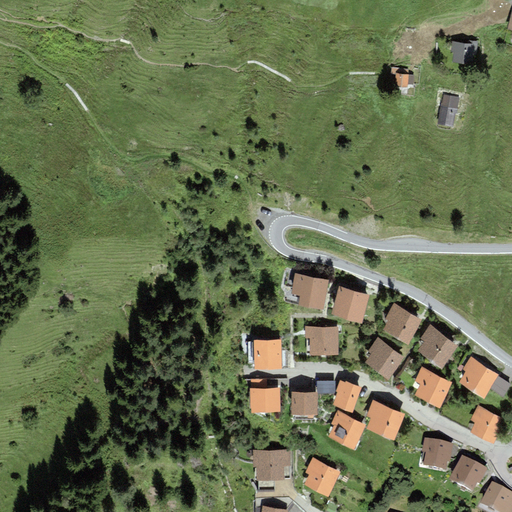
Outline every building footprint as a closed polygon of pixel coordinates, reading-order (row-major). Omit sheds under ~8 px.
[(478,42),(469,41),(468,44),(473,45),(471,55),(476,56),(478,42)] [(468,44),(452,42),(451,52),(454,53),(452,63),(470,65),(471,55),(473,45),(468,44)] [(408,85),(409,75),(408,75),(408,69),(392,68),(391,74),(396,75),(395,87),(407,88),(408,85)] [(441,103),(438,124),(453,127),(456,105),(458,105),(459,97),(444,94),(442,103),(441,103)] [(329,280),(294,273),(291,294),(300,296),(298,306),(322,311),(329,280)] [(347,320),(354,292),(338,288),(331,316),(347,320)] [(362,324),(369,295),(354,292),(347,320),(362,324)] [(408,345),(422,320),(396,305),(394,304),(385,319),(388,321),(382,332),(408,345)] [(457,347),(430,325),(430,326),(421,339),(424,342),(418,351),(442,369),(457,347)] [(338,355),(338,327),(305,327),(305,338),(310,338),(310,356),(338,355)] [(388,381),(404,358),(378,338),(368,352),(371,354),(365,363),(388,381)] [(281,370),(281,340),(254,341),(254,370),(281,370)] [(460,382),(484,399),(490,389),(498,376),(499,375),(471,357),(463,370),(466,372),(460,382)] [(453,383),(422,367),(415,381),(420,383),(414,396),(440,408),(453,383)] [(498,376),(490,389),(503,397),(511,384),(498,376)] [(251,380),(251,389),(267,388),(267,379),(251,380)] [(335,381),(317,381),(317,392),(317,393),(334,394),(335,381)] [(332,405),(335,406),(352,414),(362,389),(346,381),(345,383),(342,382),(340,381),(336,392),(338,392),(332,405)] [(251,413),(280,412),(279,387),(267,388),(251,389),(250,389),(251,413)] [(317,392),(291,392),(291,402),(317,402),(317,393),(317,392)] [(394,441),(405,414),(373,401),(366,416),(371,418),(366,430),(394,441)] [(317,415),(317,402),(291,402),(291,415),(317,415)] [(505,420),(478,406),(470,420),(476,423),(471,433),(493,444),(505,420)] [(353,450),(366,425),(337,411),(331,424),(334,426),(328,438),(353,450)] [(449,462),(453,444),(425,438),(422,451),(425,452),(423,464),(446,469),(448,461),(449,462)] [(290,449),(253,450),(254,467),(256,467),(257,481),(284,480),(283,466),(290,466),(290,449)] [(488,469),(462,455),(449,478),(473,491),(477,483),(480,484),(488,469)] [(341,473),(313,457),(305,473),(309,475),(304,485),(328,497),(341,473)] [(511,511),(511,492),(492,481),(480,503),(496,511),(511,511)]
